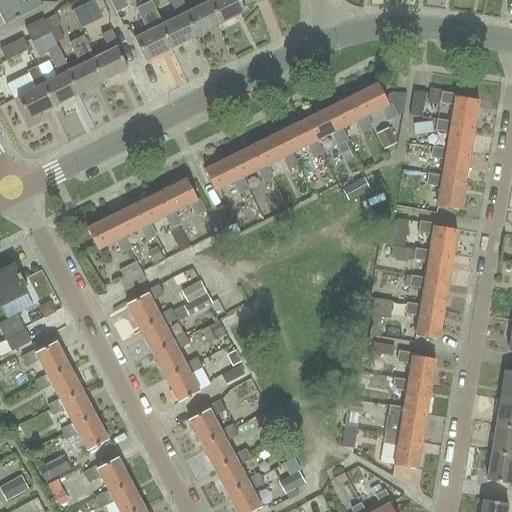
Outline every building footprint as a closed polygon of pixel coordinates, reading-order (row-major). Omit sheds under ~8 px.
[(36,0),(0,0),(0,19),(4,26),(40,7),(36,0)] [(81,30),(104,18),(94,0),(93,0),(72,11),(81,30)] [(109,0),(116,13),(129,7),(125,0),(109,0)] [(185,15),(187,14),(180,0),(173,0),(169,2),(178,19),(163,26),(160,27),(171,50),(195,37),(185,15)] [(209,3),(211,2),(210,0),(192,0),(197,9),(187,14),(185,15),(195,37),(220,25),(209,3)] [(220,25),(245,13),(238,0),(214,0),(211,2),(209,3),(220,25)] [(160,27),(163,26),(151,2),(136,10),(148,33),(135,40),(146,62),(171,50),(160,27)] [(61,25),(56,16),(44,22),(49,31),(58,27),(61,25)] [(69,72),(58,48),(57,48),(50,34),(43,20),(24,29),(31,44),(41,39),(51,59),(59,76),(44,84),(42,85),(52,107),(77,95),(66,73),(69,72)] [(91,61),(102,83),(127,71),(116,49),(119,48),(110,31),(101,35),(109,52),(94,59),(91,61)] [(66,73),(77,95),(102,83),(91,61),(94,59),(83,36),(69,43),(80,66),(69,72),(66,73)] [(0,53),(4,62),(27,50),(22,39),(0,49),(0,53)] [(42,85),(44,84),(36,67),(27,72),(35,88),(17,97),(27,119),(52,107),(42,85)] [(379,84),(355,96),(365,117),(367,116),(381,109),(387,122),(397,117),(391,104),(389,105),(379,84)] [(439,101),(440,92),(431,90),(429,99),(439,101)] [(414,92),(410,116),(423,118),(426,93),(414,92)] [(442,93),(441,104),(454,106),(451,123),(451,125),(474,130),(479,102),(456,98),(457,96),(442,93)] [(355,96),(330,108),(340,130),(342,129),(357,122),(363,134),(373,129),(367,116),(365,117),(355,96)] [(330,108),(305,121),(315,142),(317,141),(332,134),(338,146),(348,141),(342,129),(340,130),(330,108)] [(323,154),(317,141),(315,142),(305,121),(280,133),(290,154),(292,153),(308,146),(313,158),(323,154)] [(438,121),(436,132),(449,134),(446,150),(446,152),(470,157),(474,130),(451,125),(451,123),(438,121)] [(414,125),(415,135),(433,133),(432,123),(414,125)] [(383,150),(395,144),(388,129),(376,135),(383,150)] [(299,165),(292,153),(290,154),(280,133),(255,145),(265,167),(267,166),(283,158),(288,170),(299,165)] [(274,178),(267,166),(265,167),(255,145),(230,157),(241,179),(243,178),(258,170),(263,183),(274,178)] [(433,148),(432,158),(445,161),(442,177),(441,179),(465,184),(470,157),(446,152),(446,150),(433,148)] [(230,157),(205,170),(215,192),(233,183),(239,195),(249,190),(243,178),(241,179),(230,157)] [(429,175),(427,186),(440,188),(437,207),(460,211),(465,184),(441,179),(442,177),(429,175)] [(187,180),(162,192),(172,214),(174,213),(190,205),(196,217),(205,212),(199,199),(197,200),(187,180)] [(162,192),(137,204),(148,226),(150,225),(165,217),(171,230),(182,253),(191,248),(180,225),(174,213),(172,214),(162,192)] [(147,243),(156,238),(150,225),(148,226),(137,204),(113,216),(124,238),(125,237),(140,229),(147,243)] [(228,205),(216,211),(226,230),(238,224),(228,205)] [(113,216),(87,229),(97,251),(116,242),(122,254),(131,249),(125,237),(124,238),(113,216)] [(421,223),(420,233),(432,235),(430,252),(429,254),(453,258),(458,230),(435,226),(435,225),(421,223)] [(417,250),(415,260),(428,262),(425,279),(425,280),(449,284),(453,258),(429,254),(430,252),(417,250)] [(118,279),(124,291),(145,280),(135,262),(119,271),(122,277),(118,279)] [(0,301),(2,305),(29,291),(22,277),(23,277),(16,263),(0,271),(0,301)] [(424,290),(421,306),(421,308),(444,312),(449,284),(425,280),(425,279),(411,277),(409,287),(424,290)] [(189,302),(207,293),(201,280),(182,290),(189,302)] [(149,294),(129,305),(142,330),(163,319),(161,316),(153,301),(164,295),(159,286),(148,292),(149,294)] [(184,305),(189,315),(212,303),(207,293),(189,302),(184,305)] [(55,313),(49,303),(43,306),(42,312),(45,318),(55,313)] [(408,304),(406,314),(419,317),(416,336),(439,340),(444,312),(421,308),(421,306),(408,304)] [(163,319),(142,330),(155,354),(175,343),(174,340),(166,325),(177,320),(172,311),(161,316),(163,319)] [(16,334),(6,339),(12,351),(31,342),(18,315),(9,320),(16,334)] [(0,323),(0,327),(6,339),(16,334),(9,320),(0,323)] [(220,323),(203,332),(209,343),(225,335),(220,323)] [(175,343),(155,354),(167,378),(188,367),(187,364),(179,350),(190,344),(185,334),(174,340),(175,343)] [(36,351),(24,358),(28,366),(41,360),(49,376),(50,378),(71,367),(58,342),(37,353),(36,351)] [(394,348),(374,344),(372,354),(392,358),(394,348)] [(399,352),(398,363),(411,365),(408,382),(408,384),(432,388),(436,360),(413,356),(414,355),(399,352)] [(188,367),(167,378),(180,403),(202,392),(192,374),(203,368),(198,358),(187,364),(188,367)] [(240,366),(222,376),(227,385),(245,376),(240,366)] [(49,376),(37,382),(42,392),(54,385),(62,400),(63,402),(84,391),(71,367),(50,378),(49,376)] [(511,373),(506,372),(502,398),(511,399),(511,373)] [(427,415),(432,388),(408,384),(408,382),(395,380),(393,390),(406,392),(403,409),(403,411),(427,415)] [(50,407),(54,416),(64,410),(73,426),(75,425),(76,427),(97,416),(84,391),(63,402),(62,400),(50,407)] [(511,399),(502,398),(497,426),(511,427),(511,399)] [(357,429),(361,402),(349,400),(344,427),(357,429)] [(211,410),(190,421),(203,445),(224,434),(223,432),(215,417),(226,412),(221,402),(210,408),(211,410)] [(386,434),(399,436),(399,438),(422,442),(427,415),(403,411),(403,409),(390,407),(388,417),(387,417),(384,434),(386,434)] [(73,426),(62,431),(67,440),(80,434),(89,451),(110,440),(97,416),(76,427),(75,425),(73,426)] [(224,434),(203,445),(215,469),(237,458),(236,456),(228,441),(239,435),(234,426),(223,432),(224,434)] [(511,427),(497,426),(493,452),(511,455),(511,427)] [(357,430),(345,429),(342,448),(354,449),(357,430)] [(386,434),(384,444),(397,447),(394,466),(418,470),(422,442),(399,438),(399,436),(386,434)] [(237,458),(215,469),(228,493),(250,482),(249,480),(241,466),(252,460),(247,450),(236,456),(237,458)] [(511,455),(493,452),(488,480),(511,484),(511,487),(511,486),(511,455)] [(98,467),(85,474),(90,483),(103,476),(110,492),(111,493),(133,482),(120,458),(99,469),(98,467)] [(286,495),(296,489),(305,484),(298,471),(279,483),(286,495)] [(250,482),(228,493),(238,511),(255,511),(263,508),(254,490),(265,484),(260,474),(249,480),(250,482)] [(345,475),(336,480),(339,487),(349,481),(345,475)] [(1,489),(8,501),(28,490),(21,477),(1,489)] [(68,503),(57,482),(48,486),(59,508),(68,503)] [(110,492),(98,498),(102,507),(115,500),(121,511),(135,511),(145,507),(133,482),(111,493),(110,492)] [(296,489),(286,495),(290,502),(300,496),(296,489)] [(375,511),(395,511),(391,505),(393,504),(386,491),(376,496),(383,508),(375,511)] [(507,511),(509,505),(485,501),(482,511),(507,511)]
